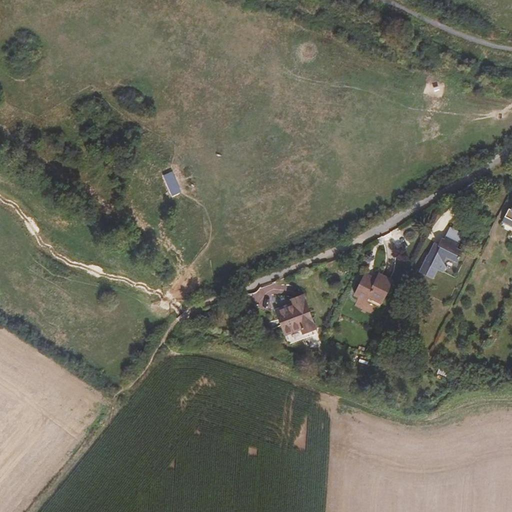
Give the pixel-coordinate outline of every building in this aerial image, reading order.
[(511,207),(511,209),(509,208),(502,221),(511,226),(511,207)] [(448,243),(456,247),(464,234),(450,227),(444,239),(446,240),(449,241),(448,243)] [(438,246),(434,244),(428,255),(419,272),(433,278),(438,269),(443,272),(446,267),(444,263),(447,257),(457,262),(463,251),(456,247),(448,243),(449,241),(446,240),(444,239),(442,238),(439,244),(438,246)] [(365,274),(355,295),(380,307),(393,280),(379,274),(377,279),(365,274)] [(304,297),(291,302),(292,304),(276,310),(289,344),(318,333),(304,297)]
